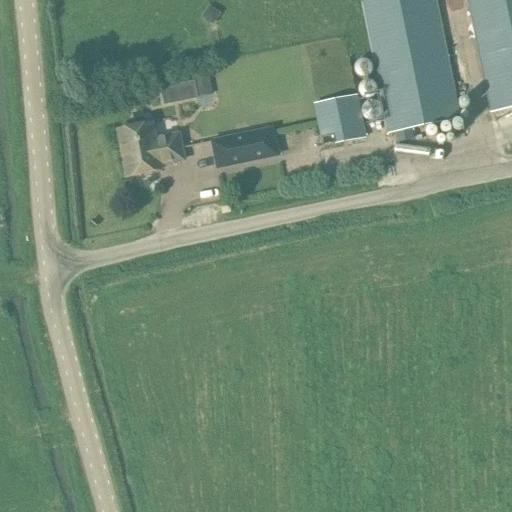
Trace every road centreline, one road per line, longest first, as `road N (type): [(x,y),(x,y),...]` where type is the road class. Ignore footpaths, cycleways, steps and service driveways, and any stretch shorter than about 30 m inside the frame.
road 1 (unclassified): [(50,270),(511,169)]
road 2 (unclassified): [(50,270),(26,0)]
road 3 (unclassified): [(109,511),(50,270)]
